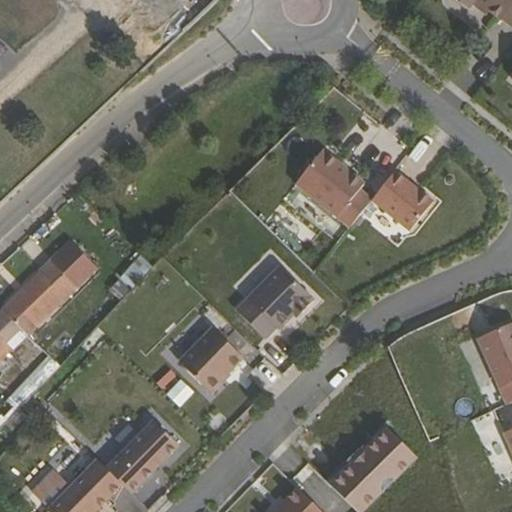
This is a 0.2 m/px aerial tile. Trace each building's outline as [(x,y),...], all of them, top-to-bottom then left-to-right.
[(511,25),(511,0),(459,0),(467,6),(472,1),(472,0),(479,0),(489,8),(501,18),(502,17),(511,25)] [(479,0),(472,0),(472,1),(485,12),(489,8),(479,0)] [(296,181),(351,226),(373,199),(360,188),(365,182),(324,148),(296,181)] [(396,170),(373,199),(411,230),(434,201),(396,170)] [(122,300),(150,261),(135,251),(108,290),(122,300)] [(27,336),(74,290),(50,264),(3,311),(5,312),(27,336)] [(302,271),(269,303),(299,334),(315,318),(320,313),(323,317),(335,305),(302,271)] [(0,362),(27,336),(5,312),(0,317),(0,362)] [(320,313),(315,318),(318,322),(323,317),(320,313)] [(511,317),(476,334),(505,400),(511,396),(511,317)] [(233,332),(199,366),(230,396),(264,362),(233,332)] [(261,392),(275,385),(269,369),(254,376),(261,392)] [(173,424),(125,472),(141,488),(150,497),(198,449),(173,424)] [(387,428),(330,485),(357,511),(360,511),(416,457),(387,428)] [(116,463),(67,511),(117,511),(141,488),(125,472),(116,463)] [(276,509),(272,511),(320,511),(297,488),(283,502),(285,503),(278,510),(276,509)]
